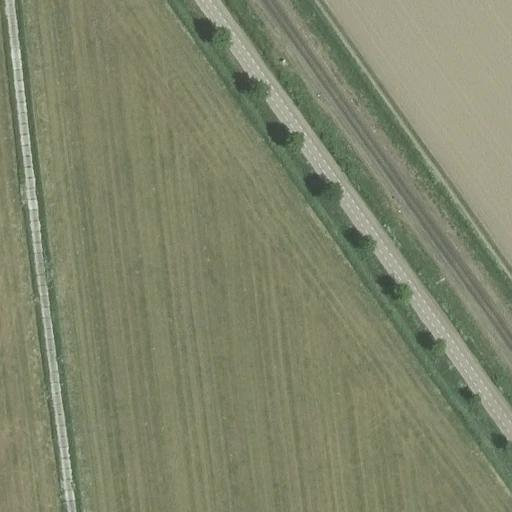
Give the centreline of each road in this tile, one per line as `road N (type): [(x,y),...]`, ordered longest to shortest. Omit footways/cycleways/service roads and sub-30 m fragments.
road 1 (unclassified): [(511,430),(206,0)]
road 2 (track): [(329,0),(511,261)]
